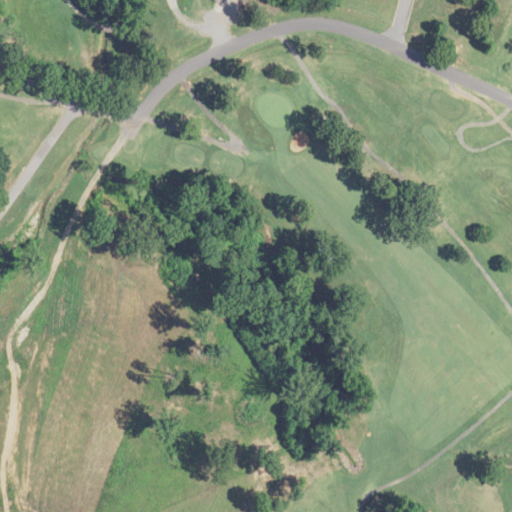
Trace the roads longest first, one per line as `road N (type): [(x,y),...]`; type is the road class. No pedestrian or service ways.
road 1 (residential): [(511,100),(394,44),(311,21),(262,32),(185,67),(131,118),(33,88),(0,44)]
road 2 (residential): [(77,104),(0,214)]
